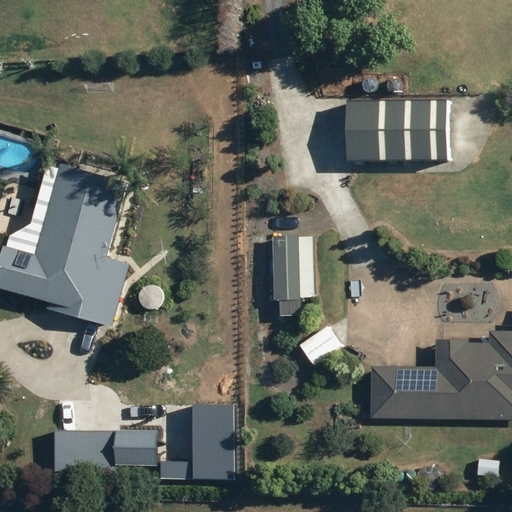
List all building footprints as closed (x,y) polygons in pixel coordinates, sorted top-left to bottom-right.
[(456,100),(354,99),(354,162),(455,162),(456,100)] [(139,264),(117,259),(138,183),(73,165),(49,255),(17,247),(7,286),(60,301),(58,308),(122,326),(139,264)] [(283,237),(286,300),(310,299),(310,297),(323,296),(321,236),(283,237)] [(347,345),(347,317),(305,346),(318,365),(347,345)] [(381,418),(511,418),(511,331),(500,332),(500,344),(477,344),(477,341),(447,341),(446,368),(381,367),(381,418)] [(63,464),(124,464),(124,467),(169,467),(169,429),(125,428),(125,430),(64,430),(63,464)] [(218,463),(232,463),(232,452),(218,452),(218,463)] [(196,455),(196,465),(211,465),(210,455),(196,455)] [(486,460),(485,475),(505,477),(506,461),(486,460)]
